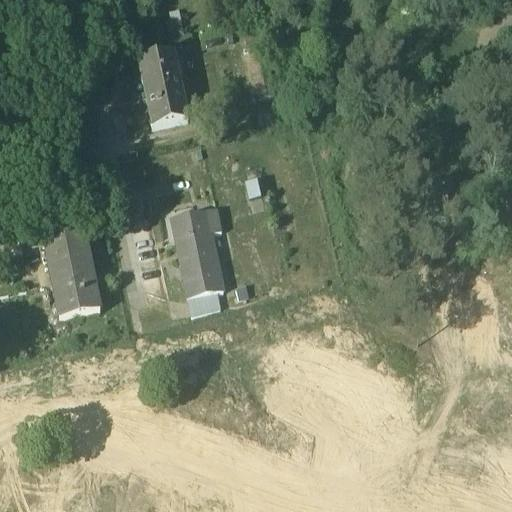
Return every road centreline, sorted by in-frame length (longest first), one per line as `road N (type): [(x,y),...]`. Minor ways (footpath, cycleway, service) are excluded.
road 1 (unknown): [(0,421),(143,435),(352,511)]
road 2 (residential): [(82,0),(143,296)]
